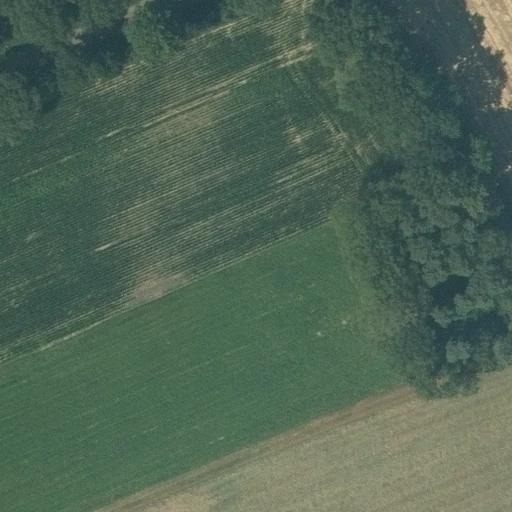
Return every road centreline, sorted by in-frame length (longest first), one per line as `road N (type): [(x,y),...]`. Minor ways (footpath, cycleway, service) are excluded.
road 1 (unclassified): [(357,0),(392,33),(511,243)]
road 2 (unclassified): [(173,0),(0,71)]
